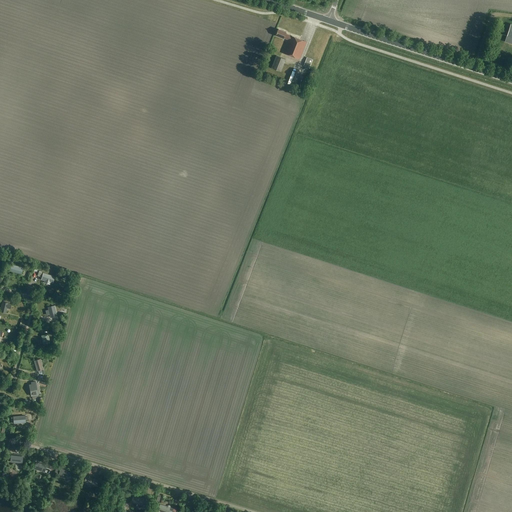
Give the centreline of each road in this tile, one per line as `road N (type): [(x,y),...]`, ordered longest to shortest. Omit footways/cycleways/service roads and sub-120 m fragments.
road 1 (residential): [(0,436),(251,511)]
road 2 (tertiary): [(511,80),(328,20)]
road 3 (residential): [(0,385),(14,374),(30,310),(26,297),(0,288)]
